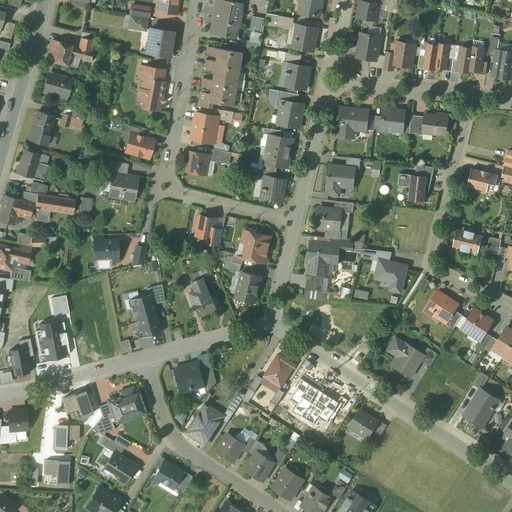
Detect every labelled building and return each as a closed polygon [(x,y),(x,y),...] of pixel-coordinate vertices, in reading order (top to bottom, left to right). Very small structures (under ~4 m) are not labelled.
[(180,0),(152,0),(150,13),(177,18),(180,0)] [(224,0),(212,0),(211,10),(244,16),(246,4),(224,0)] [(321,0),(301,0),(299,13),(319,17),(320,9),(321,3),(321,0)] [(380,3),(362,0),(357,0),(354,19),(377,23),(380,3)] [(211,10),(209,22),(241,28),(244,16),(211,10)] [(264,24),(291,29),(293,18),(266,13),(264,24)] [(148,18),(127,15),(125,30),(144,33),(145,28),(146,28),(148,18)] [(249,29),(262,31),(264,18),(251,16),(249,29)] [(209,22),(206,34),(239,41),(241,28),(209,22)] [(317,28),(297,25),(298,26),(296,38),(295,38),(293,47),(313,51),(315,41),(314,41),(315,35),(316,35),(317,28)] [(375,34),(376,27),(367,26),(366,33),(375,34)] [(146,28),(145,28),(144,33),(140,54),(168,59),(173,32),(146,28)] [(258,57),(261,33),(250,32),(247,56),(258,57)] [(380,37),(361,33),(357,57),(376,60),(380,37)] [(76,45),(48,40),(42,61),(67,67),(69,58),(89,64),(95,41),(79,37),(76,45)] [(406,43),(397,41),(393,64),(402,66),(404,68),(408,68),(410,67),(411,67),(414,52),(415,47),(406,45),(406,43)] [(449,45),(438,43),(438,45),(435,67),(446,69),(449,45)] [(427,44),(424,67),(435,69),(435,67),(438,45),(427,44)] [(244,53),(206,46),(204,56),(214,57),(213,61),(204,60),(202,69),(211,71),(209,80),(200,78),(198,88),(209,90),(208,94),(198,92),(195,108),(212,111),(213,106),(234,110),(244,53)] [(469,71),(472,49),(462,47),(458,69),(465,70),(464,72),(468,73),(469,71)] [(472,47),(472,49),(469,71),(473,71),(473,69),(480,70),(483,49),(472,47)] [(511,50),(493,47),(487,78),(511,81),(511,50)] [(166,68),(139,63),(130,108),(158,113),(166,68)] [(310,67),(288,63),(287,71),(286,71),(285,73),(289,74),(287,86),(306,89),(306,88),(305,88),(307,76),(308,76),(310,67)] [(71,80),(42,75),(37,94),(67,101),(71,80)] [(303,104),(282,100),(279,115),(283,116),(281,125),(299,128),(303,104)] [(337,107),(334,139),(353,141),(354,131),(365,133),(367,110),(337,107)] [(407,109),(379,107),(377,136),(405,138),(407,109)] [(56,115),(34,109),(25,144),(45,150),(56,115)] [(452,114),(420,110),(417,135),(448,140),(452,114)] [(218,113),(217,119),(217,122),(231,124),(232,116),(218,113)] [(69,114),(69,115),(63,114),(61,126),(79,130),(82,117),(69,114)] [(217,119),(194,115),(190,141),(213,145),(217,122),(217,119)] [(155,140),(126,134),(121,157),(149,164),(155,140)] [(269,148),(290,152),(293,139),(270,135),(268,148),(269,148)] [(288,167),(290,152),(269,148),(266,164),(288,167)] [(50,157),(21,149),(14,174),(42,183),(50,157)] [(511,150),(507,149),(498,182),(511,185),(511,150)] [(209,162),(228,165),(230,155),(210,151),(209,158),(209,162)] [(209,158),(189,154),(186,172),(206,176),(209,162),(209,158)] [(360,160),(342,159),(341,166),(354,167),(359,168),(360,160)] [(370,177),(379,177),(380,161),(371,160),(370,177)] [(341,166),(328,165),(325,194),(339,196),(340,188),(352,189),(354,167),(341,166)] [(491,173),(468,168),(464,188),(487,194),(491,173)] [(140,177),(109,172),(105,198),(136,203),(140,177)] [(425,176),(410,175),(407,199),(423,200),(425,176)] [(286,181),(263,176),(259,198),(282,203),(286,181)] [(32,204),(1,196),(0,200),(0,222),(13,226),(15,216),(28,219),(32,204)] [(79,212),(87,213),(89,198),(81,197),(79,212)] [(346,210),(314,206),(311,233),(323,234),(322,239),(344,242),(346,210)] [(215,219),(196,215),(192,238),(201,240),(200,244),(218,248),(222,230),(213,229),(215,219)] [(272,236),(240,228),(233,259),(265,267),(272,236)] [(482,235),(452,230),(448,249),(478,255),(482,235)] [(119,235),(90,235),(90,265),(119,265),(119,235)] [(44,247),(55,247),(54,237),(44,237),(44,247)] [(338,247),(309,244),(305,275),(325,277),(327,265),(336,265),(338,247)] [(137,246),(135,263),(143,264),(145,247),(137,246)] [(30,253),(0,247),(0,269),(9,271),(11,263),(27,266),(30,253)] [(511,270),(511,248),(507,247),(505,251),(499,250),(495,262),(506,265),(505,269),(511,270)] [(405,265),(379,259),(374,278),(391,282),(389,289),(398,292),(405,265)] [(240,265),(224,262),(223,269),(239,273),(240,265)] [(192,274),(195,280),(208,274),(205,268),(192,274)] [(259,277),(239,273),(233,299),(254,303),(259,277)] [(436,288),(420,311),(443,327),(459,303),(436,288)] [(354,289),(352,297),(366,299),(368,291),(354,289)] [(151,293),(129,299),(140,338),(162,332),(151,293)] [(203,297),(193,301),(199,317),(217,309),(211,294),(203,297)] [(494,319),(471,306),(456,330),(479,344),(494,319)] [(487,353),(499,360),(511,338),(511,328),(505,324),(487,353)] [(511,363),(511,338),(499,360),(510,367),(511,363)] [(422,356),(395,339),(387,352),(396,357),(390,367),(409,378),(419,362),(422,356)] [(120,353),(130,351),(128,340),(118,341),(120,353)] [(426,351),(422,356),(419,362),(428,368),(435,357),(426,351)] [(196,358),(198,363),(204,386),(214,384),(207,355),(196,358)] [(293,365),(278,356),(262,380),(278,389),(293,365)] [(198,363),(172,369),(178,396),(204,390),(204,386),(198,363)] [(274,394),(268,403),(275,407),(284,392),(278,389),(262,380),(256,376),(247,390),(254,394),(259,385),(274,394)] [(121,396),(107,400),(113,417),(132,411),(134,417),(145,413),(138,390),(134,392),(132,386),(131,386),(132,388),(121,392),(120,390),(119,391),(121,396)] [(501,398),(480,386),(459,416),(481,431),(501,398)] [(80,392),(60,400),(66,416),(85,409),(80,392)] [(243,396),(238,393),(229,406),(234,409),(243,396)] [(222,416),(204,404),(185,435),(203,446),(222,416)] [(25,410),(8,411),(10,431),(27,429),(26,421),(27,420),(26,413),(25,413),(25,410)] [(378,422),(359,410),(348,430),(366,441),(378,422)] [(511,420),(503,435),(507,437),(498,452),(511,460),(511,420)] [(385,426),(378,422),(366,441),(373,445),(385,426)] [(52,449),(65,449),(65,439),(79,440),(80,425),(53,424),(52,449)] [(27,441),(27,432),(18,432),(18,441),(27,441)] [(243,445),(225,434),(214,452),(232,463),(243,445)] [(283,446),(274,460),(280,464),(289,451),(283,446)] [(137,466),(109,451),(98,469),(116,479),(113,483),(123,489),(137,466)] [(273,464),(255,453),(244,470),(262,482),(273,464)] [(53,485),(68,485),(69,461),(43,460),(43,473),(53,474),(53,485)] [(183,473),(163,461),(151,481),(157,485),(159,481),(174,490),(175,487),(183,473)] [(302,481),(283,469),(270,489),(289,501),(302,481)] [(191,477),(183,473),(175,487),(183,492),(191,477)] [(345,486),(340,482),(331,494),(337,498),(345,486)] [(322,511),(331,499),(312,487),(299,506),(308,511),(322,511)] [(117,502),(95,489),(82,510),(86,511),(110,511),(113,507),(117,502)] [(371,511),(375,506),(352,491),(338,511),(371,511)] [(0,498),(0,511),(9,511),(12,508),(0,498)] [(241,511),(226,502),(219,511),(241,511)]
